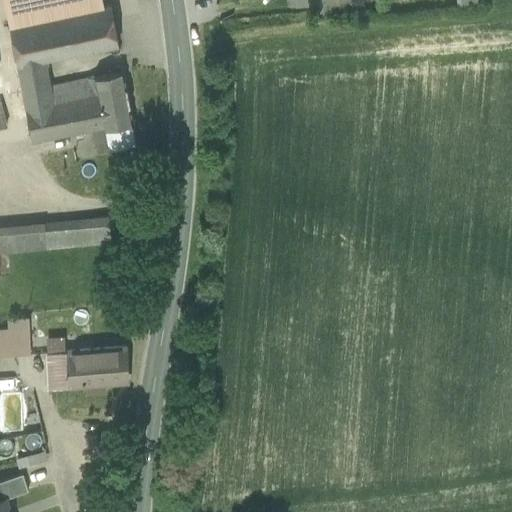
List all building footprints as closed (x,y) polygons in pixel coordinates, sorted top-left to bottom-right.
[(103,0),(5,0),(10,23),(41,17),(104,5),(103,0)] [(104,5),(41,17),(48,56),(118,43),(110,4),(104,5)] [(10,23),(9,23),(17,62),(48,56),(41,17),(10,23)] [(48,56),(17,62),(22,89),(53,82),(48,56)] [(123,70),(98,75),(98,74),(95,75),(105,126),(131,121),(133,121),(123,70)] [(53,82),(22,89),(32,139),(91,129),(105,126),(95,75),(53,82)] [(131,121),(105,126),(109,147),(109,150),(136,145),(131,121)] [(95,150),(109,147),(105,126),(91,129),(95,150)] [(109,215),(56,219),(58,244),(111,241),(109,215)] [(56,219),(44,220),(46,245),(58,244),(56,219)] [(44,220),(0,223),(0,248),(46,245),(44,220)] [(8,315),(8,325),(29,324),(28,314),(8,315)] [(8,325),(0,324),(0,351),(30,350),(29,324),(8,325)] [(45,334),(46,349),(67,348),(66,334),(45,334)] [(125,346),(67,348),(69,383),(86,382),(104,381),(127,380),(125,346)] [(67,348),(46,349),(48,384),(69,383),(67,348)] [(104,381),(86,382),(86,392),(105,390),(104,381)] [(0,424),(22,424),(23,386),(1,385),(0,424)] [(20,461),(48,454),(46,445),(18,451),(20,461)] [(23,468),(0,475),(0,493),(5,492),(28,485),(23,468)] [(0,493),(0,511),(11,511),(5,492),(0,493)]
